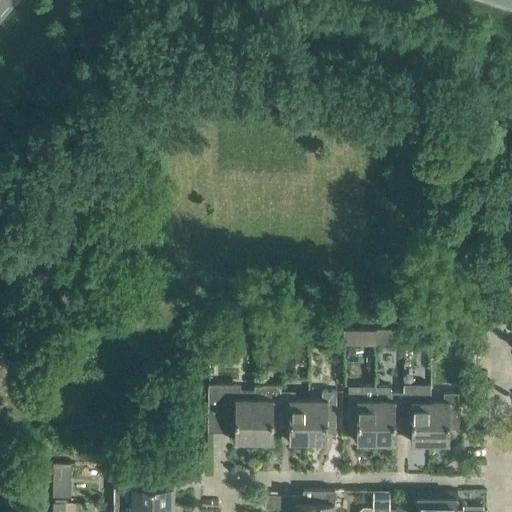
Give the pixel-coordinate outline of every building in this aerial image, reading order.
[(282,322),(270,322),(270,335),(282,335),(282,322)] [(323,324),(310,324),(310,335),(323,335),(323,324)] [(292,325),(292,339),(309,340),(309,326),(292,325)] [(343,326),(343,343),(377,343),(377,326),(343,326)] [(378,326),(377,341),(388,341),(389,326),(378,326)] [(405,327),(405,342),(413,343),(413,327),(405,327)] [(464,329),(452,329),(452,335),(458,341),(464,341),(464,329)] [(254,438),(255,396),(255,388),(240,388),(240,382),(208,382),(208,430),(227,430),(227,423),(235,424),(234,438),(254,438)] [(255,382),(255,388),(255,396),(254,438),(273,439),(273,424),(282,424),(282,387),(282,383),(255,382)] [(309,439),(309,396),(295,396),(295,388),(282,387),(282,424),(289,424),(289,439),(309,439)] [(336,425),(336,405),(336,388),(323,388),(323,396),(309,396),(309,439),(327,439),(327,425),(336,425)] [(376,440),(376,397),(364,397),(364,389),(348,389),(348,425),(356,425),(356,440),(376,440)] [(395,425),(403,425),(404,389),(390,389),(390,397),(376,397),(376,440),(394,440),(395,425)] [(431,441),(431,398),(418,397),(418,389),(404,389),(403,425),(411,425),(411,440),(431,441)] [(458,390),(444,390),(444,398),(431,398),(431,441),(449,441),(449,426),(458,426),(458,390)] [(54,461),(53,477),(72,477),(72,461),(54,461)] [(159,483),(159,462),(115,461),(115,467),(127,467),(127,474),(123,474),(123,501),(131,501),(173,502),(173,483),(159,483)] [(334,511),(335,508),(335,488),(303,487),(303,493),(265,493),(265,506),(295,506),(295,511),(334,511)] [(486,511),(487,508),(456,508),(457,495),(417,494),(417,511),(486,511)] [(65,511),(65,501),(53,501),(52,511),(65,511)] [(172,511),(173,502),(131,501),(130,511),(172,511)]
